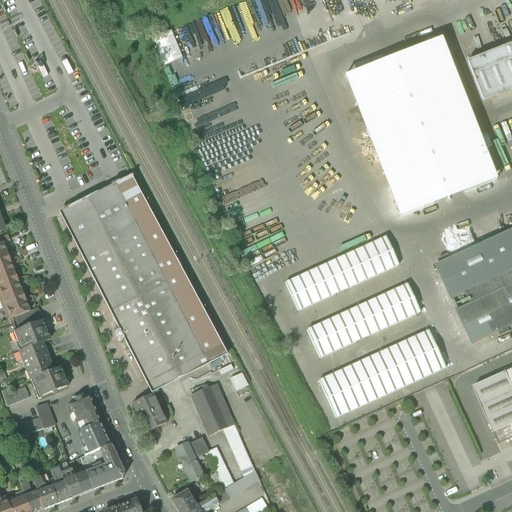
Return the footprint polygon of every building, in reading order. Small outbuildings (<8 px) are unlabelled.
[(422,0),(413,3),(415,8),(428,4),(426,0),(422,0)] [(164,67),(182,59),(171,31),(152,38),(164,67)] [(441,40),(344,77),(400,219),(496,181),(441,40)] [(468,63),(483,102),(511,90),(511,45),(469,63),(468,63)] [(62,217),(65,223),(84,214),(81,208),(89,203),(92,209),(102,204),(99,198),(104,196),(107,202),(131,190),(128,183),(133,180),(132,178),(113,187),(80,204),(60,214),(62,217)] [(147,384),(202,356),(213,351),(217,360),(227,355),(133,180),(128,183),(131,190),(107,202),(104,196),(99,198),(102,204),(92,209),(89,203),(81,208),(84,214),(65,223),(83,259),(120,331),(115,333),(117,338),(120,342),(124,340),(147,384)] [(511,232),(451,260),(440,265),(436,267),(452,301),(456,299),(467,294),(511,273),(511,232)] [(0,238),(0,245),(3,244),(3,245),(10,242),(8,236),(0,238)] [(285,284),(298,312),(399,266),(386,238),(285,284)] [(0,256),(0,267),(11,264),(10,261),(7,254),(0,256)] [(438,260),(440,265),(451,260),(449,255),(438,260)] [(0,267),(0,279),(15,273),(12,266),(11,264),(0,267)] [(0,279),(0,290),(18,283),(17,280),(15,273),(0,279)] [(0,290),(0,301),(22,293),(20,286),(18,283),(0,290)] [(307,331),(320,359),(421,313),(408,285),(307,331)] [(511,287),(472,305),(461,310),(457,312),(473,345),(499,333),(509,329),(511,327),(511,287)] [(0,301),(4,311),(26,302),(25,299),(22,293),(0,301)] [(456,299),(459,305),(470,300),(467,294),(456,299)] [(472,305),(470,300),(459,305),(461,310),(472,305)] [(27,305),(26,302),(4,311),(8,321),(30,312),(27,305)] [(16,332),(23,351),(42,344),(50,341),(47,334),(48,334),(46,329),(45,329),(42,322),(16,332)] [(319,381),(336,419),(446,369),(429,331),(319,381)] [(19,352),(23,362),(46,353),(42,344),(23,351),(19,352)] [(207,365),(217,360),(213,351),(202,356),(207,365)] [(23,362),(27,371),(49,362),(46,353),(23,362)] [(202,356),(147,384),(152,393),(207,365),(202,356)] [(31,381),(34,380),(34,379),(53,372),(53,371),(49,362),(27,371),(31,381)] [(60,369),(53,371),(53,372),(34,379),(34,380),(41,398),(68,388),(65,381),(66,381),(64,375),(63,376),(60,369)] [(511,371),(505,374),(472,389),(499,446),(511,440),(511,371)] [(217,386),(222,397),(247,386),(241,375),(217,386)] [(191,397),(208,437),(223,431),(234,426),(222,399),(216,386),(191,397)] [(1,392),(7,408),(29,399),(25,388),(9,395),(7,390),(1,392)] [(132,404),(146,433),(166,424),(153,395),(132,404)] [(72,415),(76,425),(78,424),(82,432),(100,424),(97,416),(90,398),(84,400),(83,398),(81,398),(70,403),(71,405),(74,414),(72,415)] [(29,422),(33,434),(43,430),(44,431),(55,427),(47,406),(46,405),(35,409),(36,411),(39,419),(29,422)] [(14,429),(18,440),(30,435),(26,424),(14,429)] [(99,452),(111,446),(101,424),(100,424),(82,432),(79,433),(77,434),(83,448),(86,447),(89,456),(99,452)] [(223,431),(244,479),(255,472),(234,426),(223,431)] [(202,456),(205,454),(208,453),(202,440),(196,443),(202,456)] [(196,443),(188,446),(194,459),(202,456),(196,443)] [(200,472),(194,459),(188,446),(187,444),(176,450),(191,483),(203,478),(200,472)] [(468,446),(471,452),(466,454),(472,468),(481,464),(473,444),(468,446)] [(111,446),(99,452),(102,459),(105,466),(101,468),(93,471),(86,474),(93,492),(122,480),(125,475),(111,446)] [(85,458),(89,456),(86,447),(83,448),(81,449),(85,458)] [(217,449),(208,453),(205,454),(223,491),(234,485),(217,449)] [(94,462),(98,460),(102,459),(99,452),(89,456),(85,458),(80,459),(83,465),(92,461),(94,462)] [(58,467),(58,469),(62,478),(73,474),(73,473),(71,470),(69,471),(66,463),(58,467)] [(51,471),(54,479),(57,485),(64,483),(62,478),(58,469),(51,471)] [(73,474),(74,477),(86,473),(84,469),(73,473),(73,474)] [(223,491),(219,493),(225,503),(259,482),(255,472),(244,479),(234,485),(223,491)] [(86,474),(86,473),(74,477),(82,496),(93,492),(86,474)] [(71,500),(82,496),(74,477),(73,474),(62,478),(64,483),(71,500)] [(18,479),(20,485),(27,482),(25,476),(18,479)] [(34,481),(38,493),(51,487),(48,481),(46,476),(40,479),(40,478),(34,481)] [(51,487),(57,485),(54,479),(48,481),(51,487)] [(38,493),(32,495),(25,498),(30,511),(40,511),(45,510),(38,493),(34,481),(33,481),(38,493)] [(32,495),(27,482),(20,485),(23,492),(25,498),(32,495)] [(71,500),(64,483),(57,485),(51,487),(58,505),(71,500)] [(58,505),(51,487),(38,493),(45,510),(58,505)] [(171,501),(177,511),(187,511),(196,507),(187,491),(171,501)] [(15,495),(17,501),(25,498),(23,492),(15,495)] [(219,506),(225,503),(219,493),(214,497),(218,504),(219,506)] [(212,497),(197,507),(200,511),(203,510),(204,511),(203,511),(204,511),(218,504),(214,497),(212,497)] [(17,501),(13,503),(7,505),(10,511),(30,511),(25,498),(17,501)] [(241,511),(263,511),(267,510),(266,507),(262,500),(241,511)] [(107,511),(141,511),(137,501),(107,511)] [(7,503),(1,505),(0,505),(0,511),(10,511),(7,505),(7,503)]
